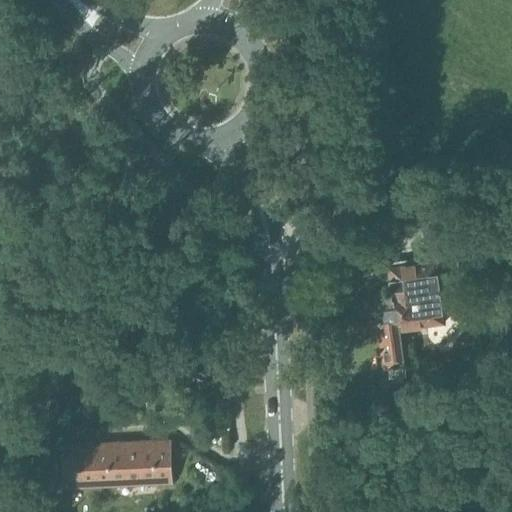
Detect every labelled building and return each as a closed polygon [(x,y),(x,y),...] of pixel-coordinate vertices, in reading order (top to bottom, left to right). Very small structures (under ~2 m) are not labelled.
[(493,214),(445,219),(447,247),(496,242),(493,214)] [(386,251),(384,237),(364,239),(365,253),(386,251)] [(401,264),(387,266),(391,295),(392,294),(397,329),(445,324),(437,260),(415,262),(415,259),(401,260),(401,264)] [(392,294),(391,295),(362,298),(363,306),(358,311),(350,313),(353,329),(361,328),(367,333),(376,332),(380,327),(382,327),(384,328),(385,338),(382,340),(381,340),(384,366),(386,366),(388,367),(401,366),(397,329),(392,294)] [(459,410),(430,411),(431,428),(460,427),(459,410)] [(170,438),(150,439),(64,443),(66,486),(172,481),(170,438)]
